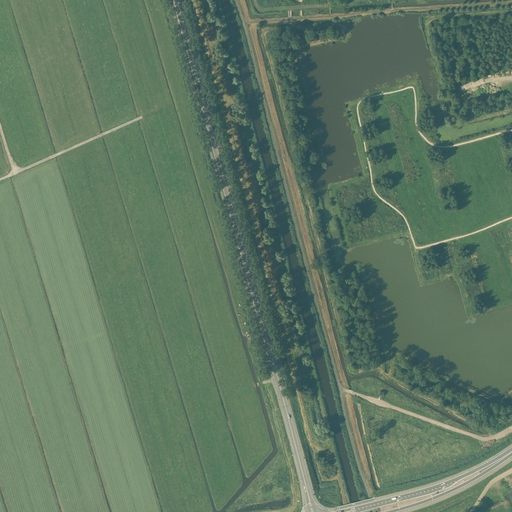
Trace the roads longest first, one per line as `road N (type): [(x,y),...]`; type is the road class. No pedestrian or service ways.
road 1 (primary): [(312,511),(177,0)]
road 2 (unclassified): [(511,430),(479,438),(339,388)]
road 3 (primary): [(511,451),(440,486),(346,511)]
road 4 (track): [(0,179),(139,118)]
road 5 (primary): [(388,511),(462,485),(511,452)]
